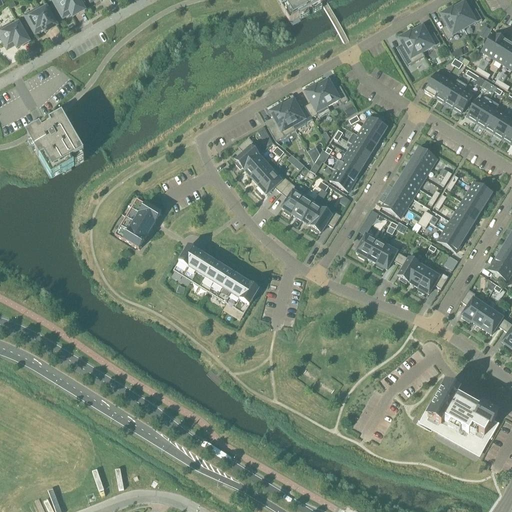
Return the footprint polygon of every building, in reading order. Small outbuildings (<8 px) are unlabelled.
[(85,11),(78,0),(54,0),(53,1),(63,19),(70,14),(73,18),(85,11)] [(321,7),(317,0),(278,0),(284,9),(281,10),(287,21),(289,25),(321,7)] [(464,5),(453,11),(465,30),(475,24),(476,26),(482,22),(475,11),(469,14),(464,5)] [(57,27),(46,8),(40,12),(39,9),(25,17),(35,34),(43,30),(45,34),(57,27)] [(465,30),(453,11),(453,10),(441,17),(447,27),(441,31),(447,42),(453,39),(452,37),(465,30)] [(509,35),(511,36),(511,25),(496,17),(495,19),(502,23),(500,27),(510,33),(509,35)] [(29,43),(18,24),(12,28),(11,25),(0,30),(0,37),(7,50),(15,46),(17,50),(29,43)] [(422,28),(411,34),(423,54),(433,48),(434,50),(440,46),(434,35),(428,38),(422,28)] [(423,54),(411,34),(411,33),(399,40),(405,51),(399,54),(405,66),(412,62),(410,61),(423,54)] [(503,42),(493,36),(482,53),(492,60),(503,42)] [(511,48),(511,47),(503,42),(492,60),(501,66),(511,48)] [(511,48),(501,66),(511,72),(511,70),(511,48)] [(446,80),(436,74),(424,93),(434,100),(435,98),(446,80)] [(455,85),(446,80),(435,98),(444,103),(455,85)] [(328,82),(317,88),(328,108),(339,102),(340,103),(346,100),(339,88),(333,92),(328,82)] [(463,91),(455,85),(444,103),(452,109),(463,91)] [(328,108),(317,88),(317,87),(304,94),(311,105),(305,108),(311,120),(317,116),(316,115),(328,108)] [(472,96),(463,91),(452,109),(461,114),(472,96)] [(487,105),(478,100),(467,118),(476,123),(487,105)] [(293,102),(282,108),(293,128),(304,121),(305,123),(311,120),(305,108),(299,112),(293,102)] [(496,111),(487,105),(476,123),(485,129),(496,111)] [(293,128),(282,108),(282,107),(270,114),(276,125),(270,128),(276,139),(282,136),(282,134),(293,128)] [(504,116),(496,111),(485,129),(493,134),(504,116)] [(511,122),(511,120),(504,116),(493,134),(502,139),(511,122)] [(368,119),(362,129),(380,140),(386,130),(368,119)] [(84,159),(62,121),(49,128),(50,129),(53,127),(54,130),(47,134),(43,137),(41,133),(28,140),(49,179),(84,159)] [(511,142),(511,122),(502,139),(511,145),(511,142)] [(362,129),(357,137),(375,148),(380,140),(362,129)] [(418,132),(414,130),(406,143),(496,194),(504,179),(419,130),(418,132)] [(326,135),(321,137),(326,146),(329,141),(326,135)] [(357,137),(351,146),(369,157),(375,148),(357,137)] [(269,138),(262,142),(266,149),(272,145),(269,138)] [(254,145),(248,140),(238,149),(243,154),(235,162),(243,171),(258,158),(250,149),(254,145)] [(351,146),(346,154),(364,165),(369,157),(351,146)] [(419,150),(412,160),(430,171),(436,161),(419,150)] [(346,154),(341,163),(360,175),(365,166),(364,165),(346,154)] [(265,166),(258,158),(243,171),(251,179),(265,166)] [(412,160),(406,170),(424,181),(430,171),(412,160)] [(298,163),(293,167),(300,173),(304,168),(298,163)] [(341,163),(335,172),(354,184),(360,175),(341,163)] [(272,174),(265,166),(251,179),(258,187),(272,174)] [(400,179),(418,191),(424,181),(406,170),(400,179)] [(335,172),(329,182),(348,194),(354,184),(335,172)] [(281,183),(272,174),(258,187),(266,196),(274,189),(280,195),(289,185),(284,180),(281,183)] [(400,179),(393,189),(412,200),(418,191),(400,179)] [(474,184),(467,194),(485,205),(491,195),(474,184)] [(295,189),(289,185),(280,195),(287,200),(281,209),(292,216),(302,200),(292,193),(295,189)] [(393,189),(387,198),(406,210),(412,200),(393,189)] [(467,194),(461,204),(479,215),(485,205),(467,194)] [(387,198),(381,209),(400,220),(406,210),(387,198)] [(311,205),(302,200),(292,216),(301,222),(311,205)] [(136,201),(131,209),(155,225),(161,216),(136,201)] [(461,204),(455,214),(473,224),(479,215),(461,204)] [(321,211),(311,205),(301,222),(310,228),(321,211)] [(131,209),(125,218),(150,234),(155,225),(131,209)] [(331,218),(321,211),(310,228),(320,235),(326,225),(333,229),(340,218),(334,214),(331,218)] [(455,214),(449,223),(468,235),(474,225),(473,224),(455,214)] [(125,218),(120,227),(144,242),(150,234),(125,218)] [(449,223),(443,233),(462,245),(468,235),(449,223)] [(120,227),(114,236),(139,251),(144,242),(120,227)] [(443,233),(437,243),(456,255),(462,245),(443,233)] [(366,260),(377,240),(366,235),(356,254),(359,256),(358,258),(364,261),(365,259),(366,260)] [(378,238),(377,240),(366,260),(376,265),(388,244),(378,238)] [(399,250),(388,244),(376,265),(377,266),(376,268),(382,271),(383,269),(387,271),(392,262),(397,265),(402,257),(396,254),(399,250)] [(511,247),(506,244),(505,244),(500,253),(511,260),(511,247)] [(188,248),(173,273),(182,278),(197,253),(188,248)] [(197,253),(182,278),(190,283),(206,259),(197,253)] [(511,260),(500,253),(494,261),(511,272),(511,260)] [(408,261),(402,257),(397,265),(403,268),(398,278),(401,279),(400,282),(406,285),(407,283),(408,284),(419,265),(409,259),(408,261)] [(206,259),(190,283),(199,289),(214,264),(206,259)] [(511,272),(494,261),(488,271),(507,283),(511,274),(511,272)] [(421,263),(419,265),(408,284),(418,290),(431,269),(421,263)] [(214,264),(199,289),(208,294),(223,270),(214,264)] [(441,275),(431,269),(418,290),(428,296),(434,287),(440,291),(445,283),(438,279),(441,275)] [(223,270),(208,294),(217,300),(232,275),(223,270)] [(232,275),(217,300),(226,305),(241,281),(232,275)] [(250,286),(241,281),(226,305),(234,311),(250,286)] [(258,292),(250,286),(234,311),(243,316),(258,292)] [(472,324),(485,306),(486,304),(469,292),(461,304),(467,308),(461,317),(465,319),(463,321),(469,325),(470,323),(472,324)] [(493,311),(485,306),(472,324),(481,330),(493,311)] [(494,309),(493,311),(481,330),(491,336),(497,328),(502,332),(508,324),(502,320),(505,316),(494,309)] [(511,327),(508,324),(502,332),(508,335),(501,344),(511,351),(511,327)] [(445,387),(424,425),(479,456),(488,440),(490,441),(498,426),(493,423),(497,417),(478,406),(474,413),(464,407),(466,405),(462,403),(460,405),(455,402),(458,395),(445,387)] [(0,506),(90,470),(64,415),(18,388),(0,393),(0,506)]
